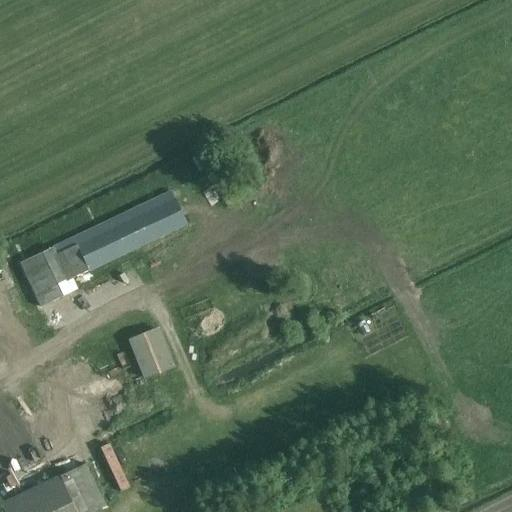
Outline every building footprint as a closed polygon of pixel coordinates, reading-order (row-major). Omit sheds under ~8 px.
[(53,248),(20,264),(41,307),(63,297),(57,286),(68,281),(186,225),(175,200),(56,256),(53,248)] [(115,330),(158,315),(152,299),(109,314),(115,330)] [(105,322),(81,332),(88,347),(112,337),(105,322)] [(82,417),(79,411),(97,402),(91,390),(47,411),(57,430),(82,417)] [(84,465),(61,477),(77,511),(99,511),(106,509),(84,465)] [(27,484),(18,466),(1,475),(10,492),(27,484)] [(178,468),(177,490),(207,491),(208,469),(178,468)] [(0,505),(3,511),(77,511),(61,477),(60,477),(59,475),(0,504),(0,505)]
